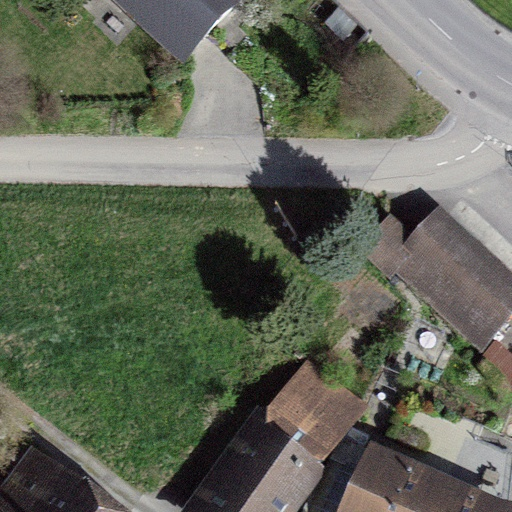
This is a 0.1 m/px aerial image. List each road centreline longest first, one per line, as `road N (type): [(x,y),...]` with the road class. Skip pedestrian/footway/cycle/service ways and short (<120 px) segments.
road 1 (unclassified): [(511,107),(458,163),(0,161)]
road 2 (secondary): [(407,0),(511,87)]
